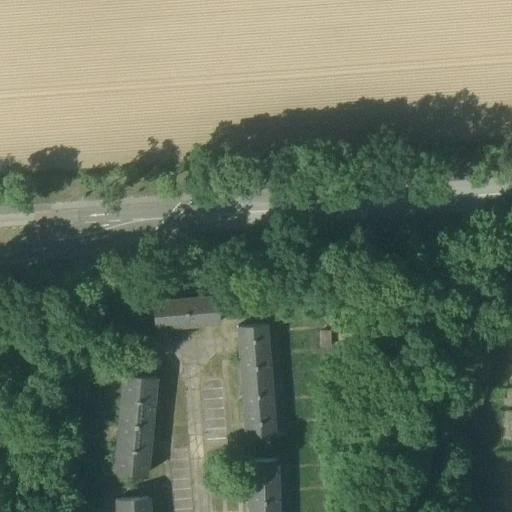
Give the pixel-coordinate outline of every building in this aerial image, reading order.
[(222,331),(221,303),(150,305),(151,333),(222,331)] [(276,441),(270,329),(233,331),(239,443),(276,441)] [(511,344),(502,443),(511,443),(511,344)] [(115,375),(106,473),(148,477),(158,379),(115,375)] [(277,511),(277,463),(240,463),(239,511),(277,511)] [(151,511),(151,498),(108,501),(108,511),(151,511)]
